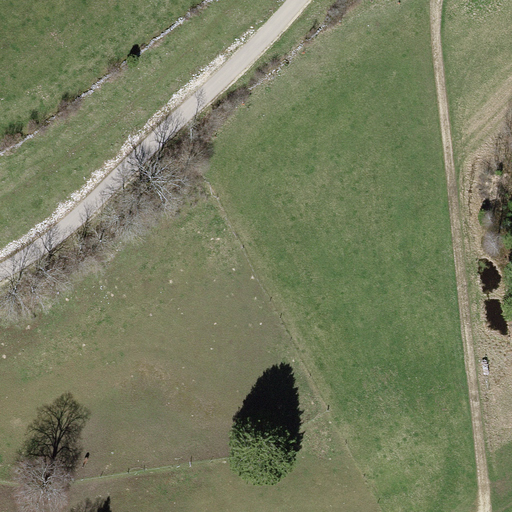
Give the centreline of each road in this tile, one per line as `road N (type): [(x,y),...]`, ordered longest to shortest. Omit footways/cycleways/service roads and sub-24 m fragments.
road 1 (track): [(484,511),(436,33),(440,0)]
road 2 (unclassified): [(0,270),(82,213),(297,0)]
